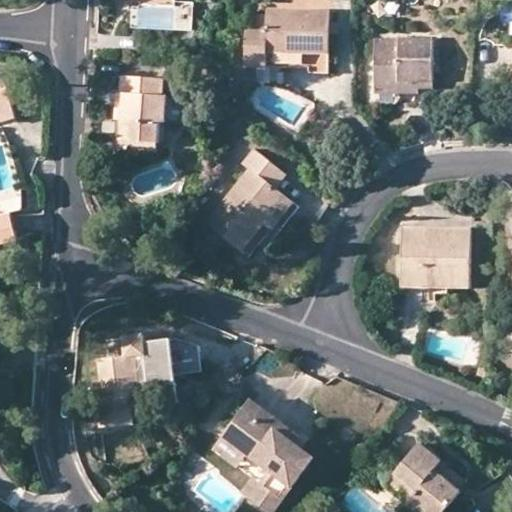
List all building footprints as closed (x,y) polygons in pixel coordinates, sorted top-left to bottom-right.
[(330,10),(268,8),(267,18),(252,18),(251,27),(246,26),(245,67),(268,66),(268,53),(330,54),(330,10)] [(434,39),(375,40),(376,94),(419,95),(419,89),(435,89),(434,39)] [(329,73),(330,54),(268,53),(268,66),(310,68),(309,73),(329,73)] [(121,93),(124,93),(135,94),(134,142),(157,143),(158,123),(166,123),(168,96),(163,96),(164,79),(122,77),(121,93)] [(0,122),(16,118),(5,79),(0,80),(0,122)] [(157,153),(157,143),(134,142),(135,94),(124,93),(122,151),(157,153)] [(287,175),(255,150),(244,164),(250,168),(207,224),(243,252),(265,224),(287,197),(277,188),(287,175)] [(24,196),(0,201),(0,202),(2,212),(24,207),(24,196)] [(295,203),(287,197),(265,224),(273,231),(295,203)] [(12,214),(0,217),(0,243),(19,240),(12,214)] [(472,228),(404,227),(404,287),(470,288),(472,228)] [(126,358),(99,360),(102,387),(107,387),(108,397),(102,398),(96,398),(99,428),(152,423),(151,418),(164,417),(161,381),(171,381),(170,371),(197,369),(195,342),(177,343),(145,346),(144,337),(124,339),(126,358)] [(288,428),(258,403),(228,439),(250,458),(273,476),(264,488),(251,503),(261,511),(279,511),(318,465),(293,444),(282,436),(288,428)] [(299,437),(288,428),(282,436),(293,444),(299,437)] [(241,469),(250,458),(228,439),(218,451),(241,469)] [(451,511),(469,491),(446,472),(450,467),(426,447),(385,496),(404,511),(451,511)] [(473,486),(450,467),(446,472),(469,491),(473,486)] [(244,497),(251,503),(264,488),(256,482),(244,497)] [(387,511),(404,511),(385,496),(378,504),(387,511)]
